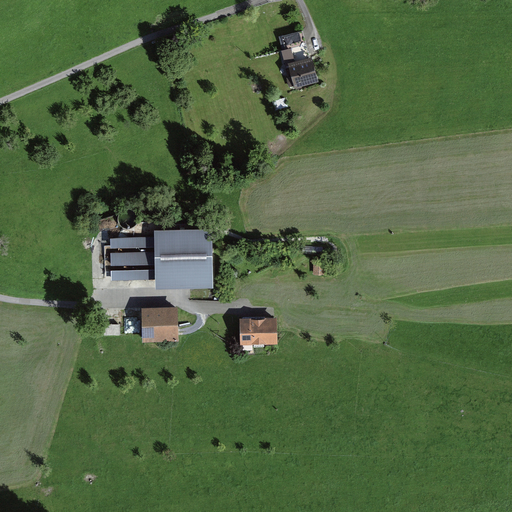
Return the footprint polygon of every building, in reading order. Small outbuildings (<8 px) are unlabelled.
[(314,58),(303,28),(282,36),(286,49),(283,50),(288,66),(290,65),(314,58)] [(314,58),(290,65),(295,79),(292,80),(294,86),(303,83),(304,86),(311,84),(310,81),(321,77),(314,58)] [(216,284),(215,230),(165,230),(165,235),(117,234),(117,246),(165,247),(165,251),(117,250),(117,263),(165,263),(165,267),(117,266),(117,277),(165,278),(165,284),(216,284)] [(302,245),(301,253),(325,254),(325,247),(302,245)] [(324,264),(314,264),(314,274),(324,274),(324,264)] [(178,308),(140,310),(142,334),(142,339),(180,336),(178,308)] [(278,319),(240,322),(241,343),(279,340),(278,319)]
